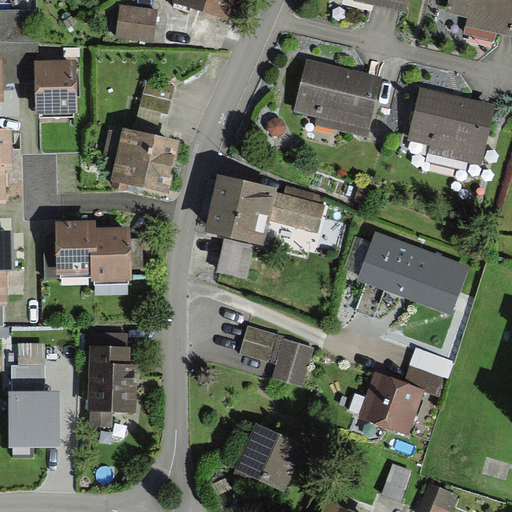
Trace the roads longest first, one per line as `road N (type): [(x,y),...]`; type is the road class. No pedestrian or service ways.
road 1 (residential): [(277,0),(201,177),(166,511)]
road 2 (residential): [(0,507),(120,511)]
